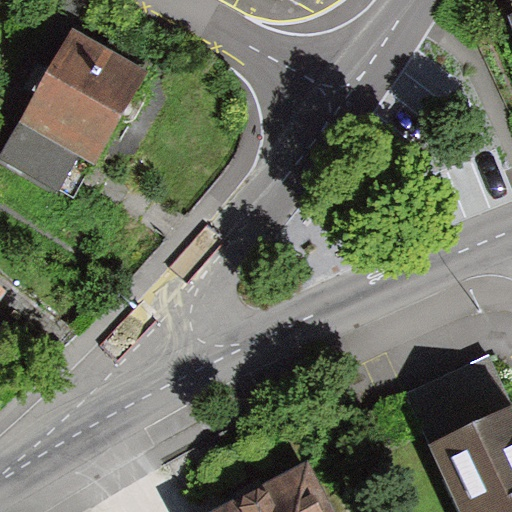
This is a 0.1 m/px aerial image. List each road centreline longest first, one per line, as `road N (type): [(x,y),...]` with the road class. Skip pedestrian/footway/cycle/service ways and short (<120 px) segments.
road 1 (residential): [(141,375),(228,356),(511,233)]
road 2 (residential): [(141,375),(182,303),(344,99)]
road 3 (residential): [(344,99),(173,0)]
road 4 (residential): [(403,13),(472,59),(511,155)]
road 5 (residential): [(0,477),(141,375)]
